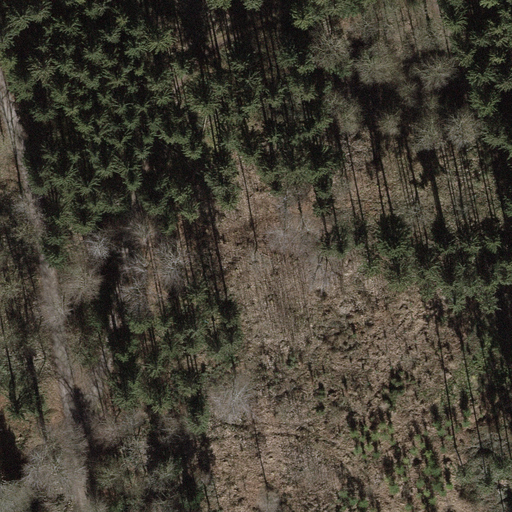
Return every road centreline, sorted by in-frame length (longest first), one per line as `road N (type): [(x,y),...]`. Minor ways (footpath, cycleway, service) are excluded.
road 1 (track): [(75,426),(111,355),(158,64),(335,0)]
road 2 (track): [(0,84),(31,193),(85,511)]
road 3 (track): [(436,0),(503,163),(511,207)]
